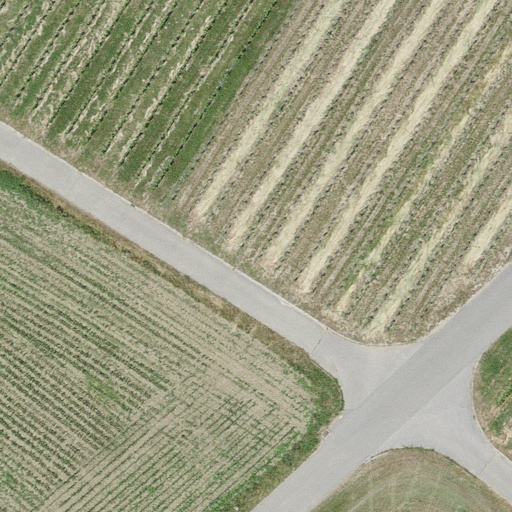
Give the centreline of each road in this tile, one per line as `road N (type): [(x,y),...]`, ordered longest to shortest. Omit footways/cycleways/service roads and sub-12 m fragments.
road 1 (track): [(511,453),(432,386),(0,120)]
road 2 (unclassified): [(289,511),(511,317)]
